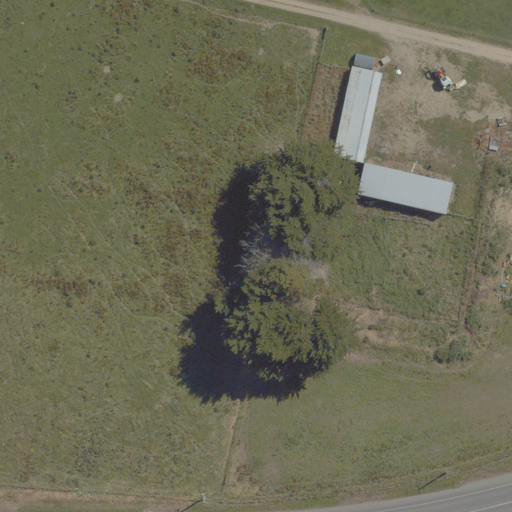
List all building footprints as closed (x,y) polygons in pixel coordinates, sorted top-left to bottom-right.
[(511,69),(482,63),(478,79),(511,86),(511,69)] [(383,75),(355,70),(337,158),(365,163),(383,75)] [(342,103),(324,99),(313,150),(330,154),(342,103)] [(511,120),(453,103),(446,130),(503,146),(511,120)] [(454,189),(369,168),(362,196),(447,218),(454,189)]
